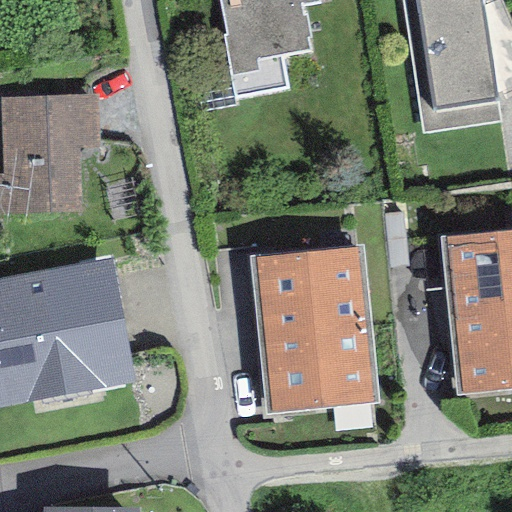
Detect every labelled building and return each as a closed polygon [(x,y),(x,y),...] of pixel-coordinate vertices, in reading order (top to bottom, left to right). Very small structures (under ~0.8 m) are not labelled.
[(218,0),(225,34),(220,35),(234,98),(286,88),(279,57),(308,53),(306,39),(310,39),(306,16),(302,17),(300,5),(316,2),(315,0),(218,0)] [(400,0),(421,133),(499,122),(481,0),(400,0)] [(97,95),(0,97),(0,107),(2,175),(0,174),(0,212),(79,210),(77,146),(98,145),(97,95)] [(449,318),(511,312),(511,230),(442,238),(449,318)] [(260,337),(370,327),(363,246),(253,257),(260,337)] [(112,258),(0,279),(0,407),(136,382),(112,258)] [(511,312),(449,318),(456,394),(511,388),(511,312)] [(370,327),(260,337),(267,413),(378,402),(370,327)]
